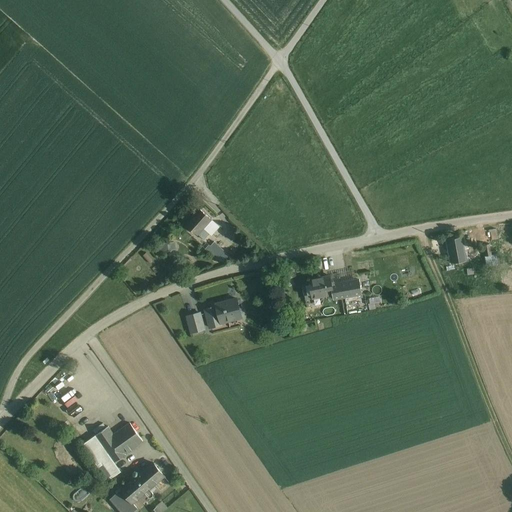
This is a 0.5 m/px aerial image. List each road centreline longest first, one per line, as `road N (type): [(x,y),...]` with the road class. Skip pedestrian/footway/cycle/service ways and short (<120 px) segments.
road 1 (track): [(1,422),(26,361),(213,155),(280,59)]
road 2 (residential): [(0,424),(91,335),(150,298),(223,272),(381,238)]
road 3 (unclassified): [(280,59),(381,238)]
road 4 (residential): [(381,238),(511,217)]
